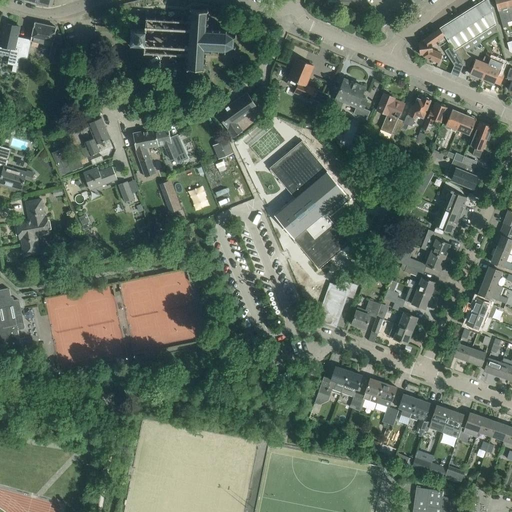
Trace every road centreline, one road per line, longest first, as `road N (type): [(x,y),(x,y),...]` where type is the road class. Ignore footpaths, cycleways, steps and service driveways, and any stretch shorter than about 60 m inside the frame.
road 1 (residential): [(72,8),(115,106),(143,128),(207,111),(245,85),(269,63),(288,16)]
road 2 (residential): [(425,371),(511,147)]
road 3 (residential): [(425,371),(297,326)]
road 4 (residential): [(511,116),(388,60)]
